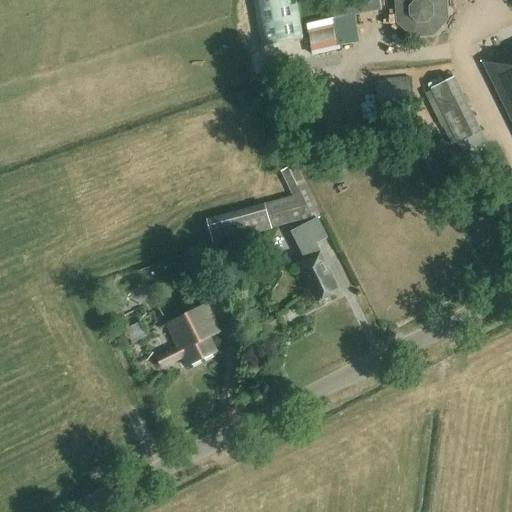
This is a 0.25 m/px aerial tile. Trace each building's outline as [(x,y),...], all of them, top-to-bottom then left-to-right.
[(328,0),(336,44),(358,40),(353,12),(380,8),(378,0),(328,0)] [(396,0),(394,3),(396,25),(412,39),(434,37),(448,21),(446,0),(396,0)] [(511,49),(483,64),(511,121),(511,49)] [(431,89),(446,119),(459,144),(481,133),(454,78),(431,89)] [(410,80),(376,83),(379,120),(414,117),(410,80)] [(295,167),(281,174),(293,198),(206,222),(213,246),(299,223),(318,213),(295,167)] [(318,213),(299,223),(302,227),(292,232),(306,261),(298,265),(316,302),(338,292),(315,245),(327,239),(318,221),(321,219),(318,213)] [(231,300),(233,300),(233,307),(234,307),(232,328),(243,329),(245,308),(248,308),(250,273),(232,272),(231,284),(232,285),(231,300)] [(207,306),(167,326),(179,350),(170,354),(168,350),(155,356),(161,370),(175,363),(174,362),(183,358),(188,368),(216,354),(209,339),(220,333),(207,306)]
